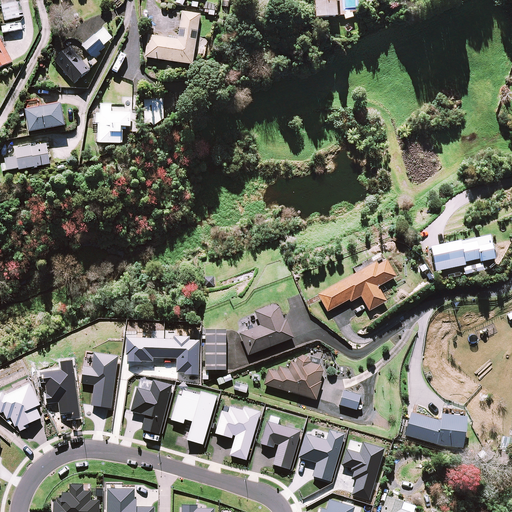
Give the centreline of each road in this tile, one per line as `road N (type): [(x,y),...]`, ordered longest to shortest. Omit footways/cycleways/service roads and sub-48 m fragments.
road 1 (residential): [(21,511),(36,478),(60,458),(98,451),(166,465)]
road 2 (residential): [(166,465),(265,493),(286,511)]
